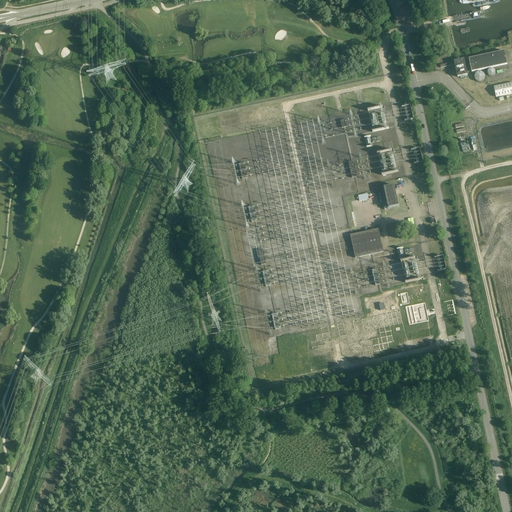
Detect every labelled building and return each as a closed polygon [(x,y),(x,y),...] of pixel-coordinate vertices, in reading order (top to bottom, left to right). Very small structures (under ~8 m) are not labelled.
[(472,72),(507,64),(504,51),(469,59),(472,72)] [(467,75),(464,60),(454,62),(458,78),(467,75)] [(475,79),(476,81),(479,82),(482,82),(484,80),(485,77),(484,75),(482,73),(479,72),(476,73),(475,76),(475,79)] [(511,94),(511,83),(494,87),(496,98),(511,94)] [(423,162),(419,148),(411,150),(414,163),(423,162)] [(352,178),(357,177),(354,162),(348,163),(352,178)] [(245,164),(240,165),(243,180),(248,178),(245,164)] [(385,193),(388,208),(399,206),(394,185),(391,186),(392,191),(385,193)] [(379,203),(382,202),(384,209),(388,208),(385,193),(384,187),(380,188),(379,188),(380,189),(380,192),(377,193),(379,203)] [(254,207),(249,208),(252,223),(258,222),(254,207)] [(355,258),(383,252),(383,250),(378,229),(353,235),(350,236),(355,258)] [(258,251),(262,265),(267,264),(264,250),(258,251)] [(446,269),(443,255),(434,257),(438,271),(446,269)] [(376,286),(381,285),(378,270),(373,271),(376,286)] [(263,272),(266,287),(272,286),(268,271),(263,272)] [(272,315),(276,330),(281,329),(278,314),(272,315)]
